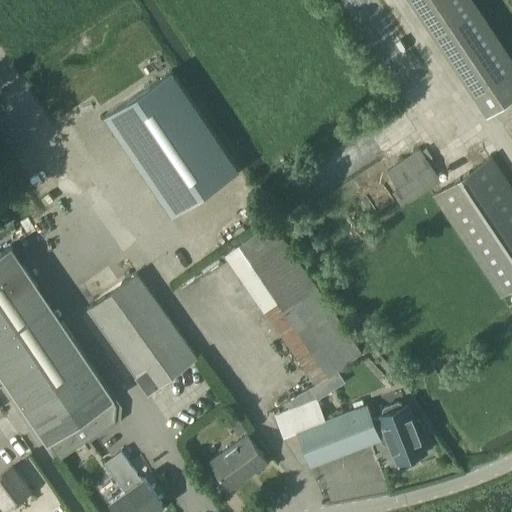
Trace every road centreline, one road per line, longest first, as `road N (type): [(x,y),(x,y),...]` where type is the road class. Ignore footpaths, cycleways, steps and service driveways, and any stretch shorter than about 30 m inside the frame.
road 1 (unclassified): [(350,511),(511,461)]
road 2 (unclassified): [(85,511),(0,388)]
